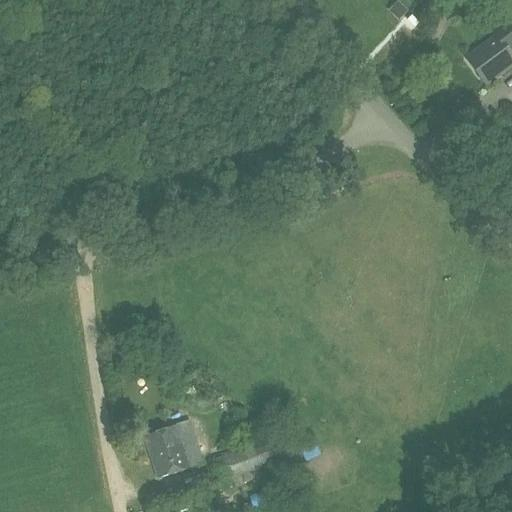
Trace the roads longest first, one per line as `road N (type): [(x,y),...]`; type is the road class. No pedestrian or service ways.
road 1 (unclassified): [(0,259),(329,160),(384,119)]
road 2 (unclassified): [(511,227),(384,119)]
road 3 (unclassified): [(384,119),(298,0)]
